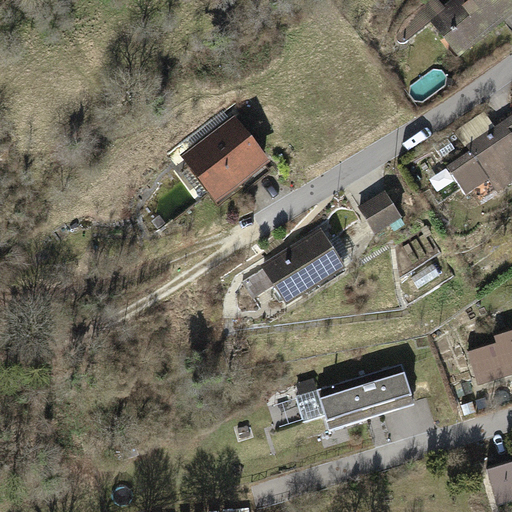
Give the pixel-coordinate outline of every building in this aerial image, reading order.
[(444,40),(458,58),(505,20),(499,14),(511,3),(511,1),(511,0),(461,0),(448,11),(439,0),(434,0),(406,22),(400,37),(399,41),(402,43),(407,44),(434,22),(447,38),(444,40)] [(472,153),(448,168),(467,197),(490,182),(495,191),(511,180),(511,119),(504,124),(506,127),(470,150),(472,153)] [(234,123),(190,156),(221,198),(240,183),(244,189),(270,170),(234,123)] [(361,208),(376,233),(401,218),(386,193),(361,208)] [(292,255),(277,264),(275,262),(244,281),(255,299),(275,286),(286,303),(321,281),(320,279),(343,265),(322,232),(290,252),(292,255)] [(471,351),(481,385),(511,376),(511,330),(496,335),(499,343),(471,351)] [(404,366),(319,392),(332,432),(416,407),(404,366)] [(507,463),(489,469),(494,488),(507,484),(511,502),(511,468),(508,470),(507,463)]
